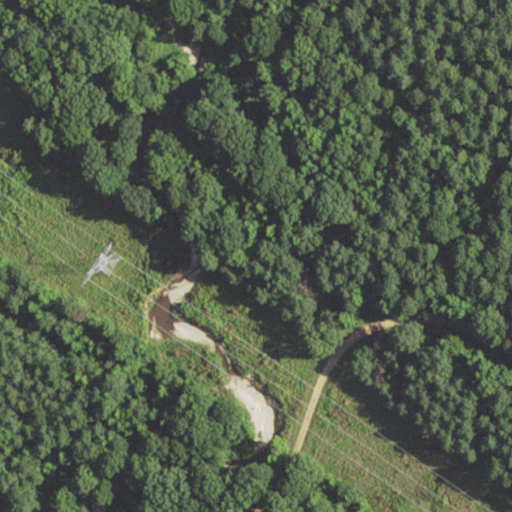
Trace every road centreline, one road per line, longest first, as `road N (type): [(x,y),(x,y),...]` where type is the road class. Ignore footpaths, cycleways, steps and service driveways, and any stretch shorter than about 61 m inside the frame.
road 1 (track): [(321,374),(351,335),(436,336),(511,391)]
road 2 (track): [(245,511),(271,486),(321,374)]
